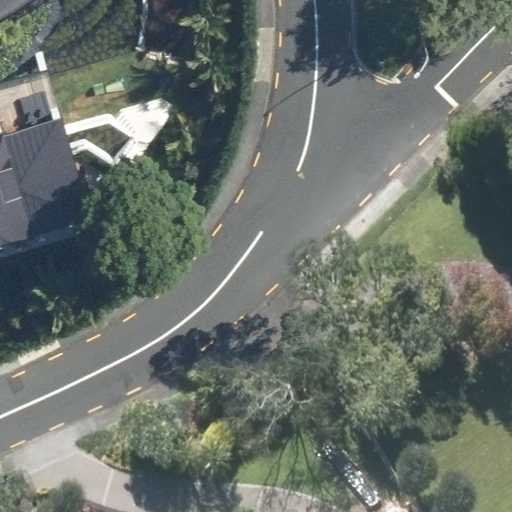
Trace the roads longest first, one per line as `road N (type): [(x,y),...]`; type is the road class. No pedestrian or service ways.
road 1 (residential): [(291,186),(156,346),(0,417)]
road 2 (residential): [(511,20),(332,178),(291,186)]
road 3 (residential): [(291,186),(314,95),(318,0)]
